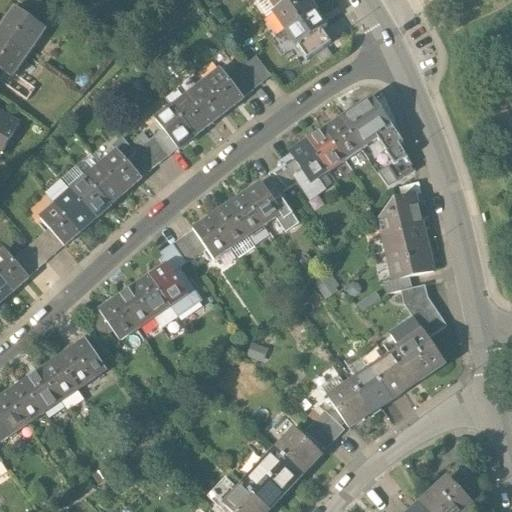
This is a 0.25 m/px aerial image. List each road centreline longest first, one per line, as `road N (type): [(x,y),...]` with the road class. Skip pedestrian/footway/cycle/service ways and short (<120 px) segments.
road 1 (residential): [(391,48),(222,165),(0,357)]
road 2 (residential): [(391,48),(442,161),(487,330)]
road 3 (residential): [(499,399),(439,418),(330,511)]
